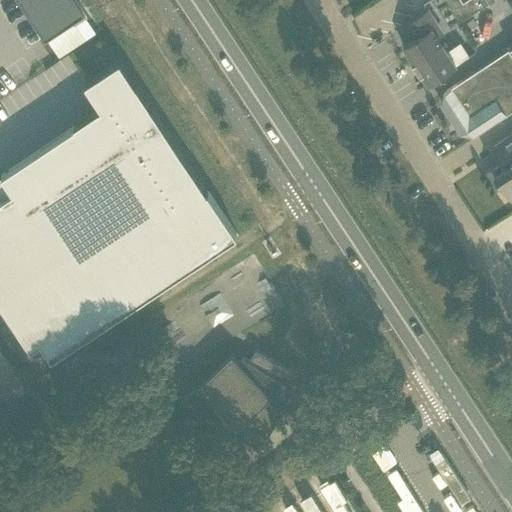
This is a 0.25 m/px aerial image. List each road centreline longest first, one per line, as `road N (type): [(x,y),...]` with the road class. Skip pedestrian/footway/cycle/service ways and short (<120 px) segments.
road 1 (tertiary): [(511,491),(190,0)]
road 2 (unclassified): [(511,299),(315,0)]
